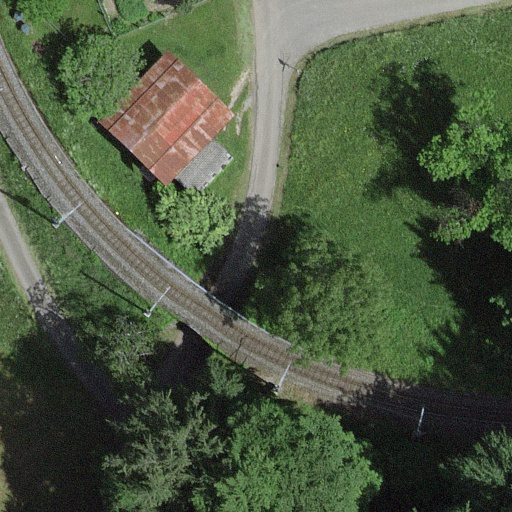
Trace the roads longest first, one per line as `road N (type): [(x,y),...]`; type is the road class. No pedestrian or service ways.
road 1 (unclassified): [(268,0),(270,117),(256,216),(139,443)]
road 2 (unclassified): [(0,209),(69,346),(139,443)]
road 3 (track): [(453,0),(270,17)]
